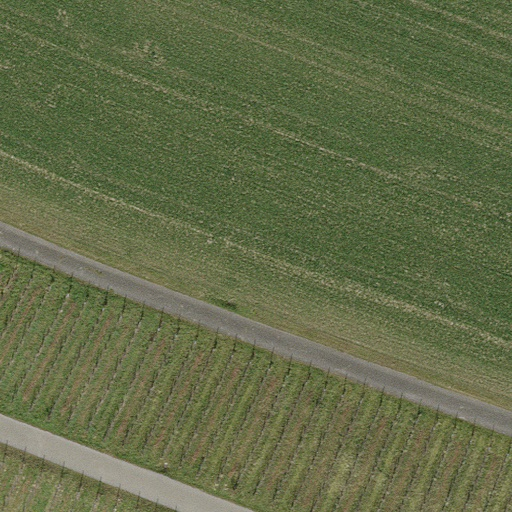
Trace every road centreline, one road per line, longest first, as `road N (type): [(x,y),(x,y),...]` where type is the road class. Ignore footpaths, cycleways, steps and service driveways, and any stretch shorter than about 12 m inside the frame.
road 1 (track): [(0,239),(511,427)]
road 2 (track): [(0,436),(193,511)]
